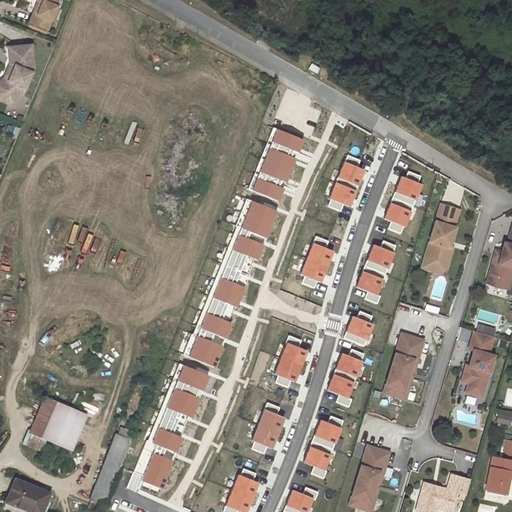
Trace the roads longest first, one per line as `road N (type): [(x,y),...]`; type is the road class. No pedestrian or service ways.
road 1 (unknown): [(176,511),(316,166),(308,112),(288,71)]
road 2 (residential): [(268,511),(398,137)]
road 3 (residential): [(398,137),(492,192),(417,455)]
road 4 (unknown): [(113,511),(240,204)]
road 5 (residential): [(161,0),(398,137)]
